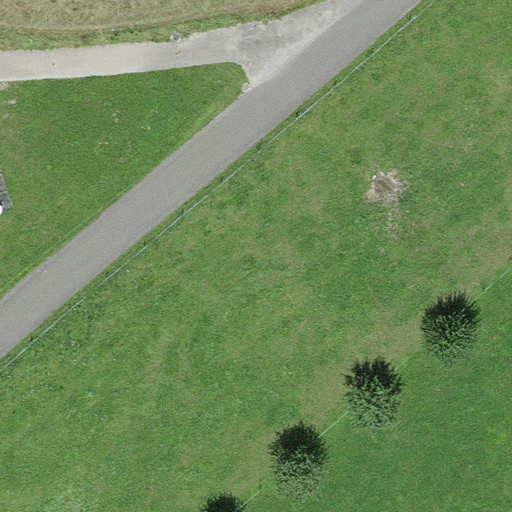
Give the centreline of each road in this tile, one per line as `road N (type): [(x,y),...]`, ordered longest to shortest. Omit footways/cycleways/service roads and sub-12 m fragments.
road 1 (unclassified): [(381,0),(0,328)]
road 2 (track): [(327,44),(0,66)]
